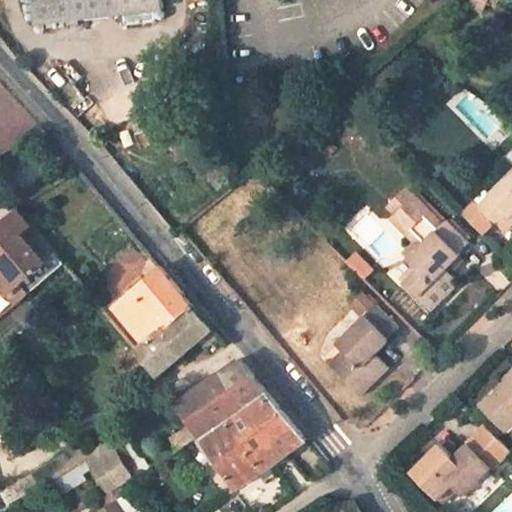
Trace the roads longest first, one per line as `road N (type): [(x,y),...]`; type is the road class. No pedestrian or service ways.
road 1 (unclassified): [(0,51),(356,472)]
road 2 (residential): [(511,316),(356,472)]
